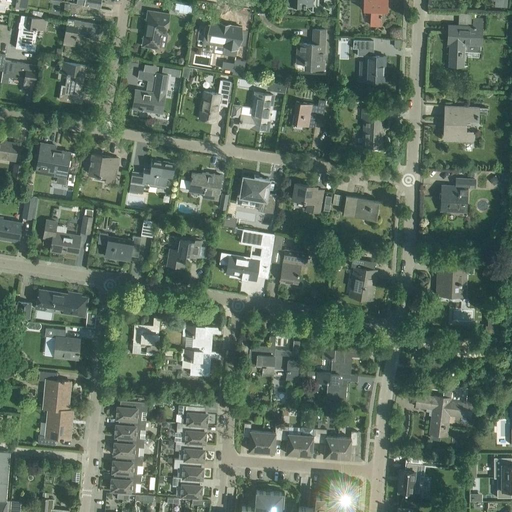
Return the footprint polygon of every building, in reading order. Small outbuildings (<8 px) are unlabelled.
[(17,0),(16,8),(26,10),(27,0),(17,0)] [(370,25),(371,25),(381,25),(382,10),(387,11),(387,0),(363,0),(363,10),(371,10),(370,25)] [(143,45),(153,47),(159,48),(161,32),(166,33),(169,14),(152,11),(151,18),(147,17),(143,45)] [(459,12),(459,25),(458,31),(457,31),(457,32),(448,32),(448,42),(450,43),(449,65),(460,66),(461,51),(480,52),(480,44),(481,44),(482,18),(473,18),(472,26),(471,26),(471,12),(459,12)] [(25,15),(21,15),(16,48),(31,51),(33,44),(31,43),(32,35),(31,35),(32,27),(44,29),(46,19),(25,15)] [(66,31),(63,44),(74,46),(76,33),(84,34),(84,36),(92,38),(91,39),(98,40),(101,24),(91,22),(68,18),(67,23),(66,31)] [(206,24),(203,42),(227,46),(226,51),(236,52),(238,44),(239,45),(242,26),(230,24),(220,22),(220,23),(211,21),(210,25),(206,24)] [(297,59),(304,59),(304,62),(305,62),(305,68),(323,69),(324,61),(322,61),(323,53),(324,53),(325,29),(313,29),(313,43),(298,43),(297,59)] [(363,40),(353,40),(353,48),(357,48),(357,55),(365,55),(364,81),(384,82),(385,56),(372,55),(373,41),(363,40)] [(38,65),(5,60),(3,71),(3,70),(1,82),(8,83),(9,76),(17,77),(17,75),(25,76),(25,78),(24,78),(24,80),(23,89),(33,91),(38,65)] [(76,64),(60,62),(59,72),(71,74),(70,82),(66,81),(65,85),(62,84),(59,99),(81,103),(83,92),(82,92),(86,66),(76,64)] [(188,68),(184,68),(182,78),(189,79),(190,72),(193,73),(193,69),(188,68)] [(162,113),(168,75),(139,70),(137,78),(156,81),(154,93),(135,90),(132,108),(162,113)] [(222,80),(221,86),(220,93),(204,91),(199,119),(216,121),(219,102),(227,104),(227,102),(230,102),(234,82),(222,80)] [(241,115),(239,125),(250,127),(267,130),(269,118),(274,119),(276,110),(271,109),(273,95),(255,92),(251,116),(241,115)] [(296,102),(294,113),(292,123),(314,127),(317,112),(323,114),(326,100),(318,99),(317,105),(296,102)] [(240,105),(234,104),(232,116),(238,117),(240,105)] [(444,139),(454,140),(472,140),(472,132),(462,132),(462,120),(478,120),(478,113),(487,114),(487,108),(478,108),(478,107),(445,105),(445,118),(447,118),(447,130),(444,130),(444,139)] [(377,109),(362,109),(362,118),(364,118),(363,146),(369,146),(369,147),(371,147),(371,146),(381,147),(382,118),(377,118),(377,109)] [(0,157),(15,160),(18,143),(6,141),(6,139),(0,138),(0,157)] [(41,143),(39,153),(36,168),(43,169),(59,172),(57,182),(66,183),(70,152),(55,149),(56,145),(41,143)] [(92,154),(90,163),(89,173),(106,176),(105,180),(115,182),(119,158),(92,154)] [(144,168),(143,173),(132,171),(129,191),(136,192),(136,190),(143,191),(144,183),(166,186),(168,174),(173,175),(175,163),(152,159),(150,169),(144,168)] [(20,182),(23,165),(15,163),(12,181),(20,182)] [(205,175),(192,172),(190,190),(203,192),(202,196),(218,199),(221,175),(205,172),(205,175)] [(254,178),(243,176),(240,196),(251,197),(255,198),(255,200),(256,198),(260,199),(258,210),(273,212),(276,194),(275,194),(268,193),(267,192),(267,189),(268,189),(269,179),(258,177),(258,178),(254,178)] [(440,210),(450,211),(466,212),(467,187),(474,187),(475,179),(456,178),(455,186),(442,185),(440,210)] [(317,187),(295,183),(292,199),(307,201),(306,210),(319,212),(323,190),(316,189),(317,187)] [(331,210),(332,191),(324,191),(323,209),(331,210)] [(24,202),(22,217),(32,219),(36,195),(22,193),(20,193),(19,201),(24,202)] [(346,196),(344,205),(343,213),(376,218),(379,201),(346,196)] [(85,209),(84,216),(81,232),(89,234),(92,210),(85,209)] [(0,235),(7,236),(6,239),(19,241),(20,231),(22,223),(3,220),(4,216),(0,215),(0,235)] [(47,218),(44,236),(53,238),(52,243),(51,243),(51,246),(51,248),(59,249),(59,251),(65,252),(65,250),(77,253),(79,243),(80,236),(66,234),(56,232),(57,225),(58,220),(47,218)] [(154,221),(144,219),(141,235),(152,236),(154,221)] [(227,264),(226,273),(229,273),(230,274),(230,275),(241,277),(241,278),(242,278),(242,277),(247,278),(246,279),(247,279),(256,280),(256,276),(268,278),(275,234),(243,228),(240,243),(262,246),(261,255),(261,257),(252,255),(252,259),(229,256),(227,264)] [(141,237),(133,235),(133,240),(107,236),(108,233),(100,232),(98,243),(107,244),(105,256),(130,260),(131,251),(138,252),(141,237)] [(281,251),(284,235),(275,234),(273,250),(281,251)] [(169,248),(168,256),(166,265),(184,268),(186,255),(206,259),(206,258),(205,258),(206,247),(200,246),(201,240),(195,239),(194,241),(179,239),(178,249),(169,248)] [(285,249),(282,270),(280,280),(297,283),(300,266),(305,267),(307,253),(285,249)] [(472,258),(453,257),(453,265),(438,265),(436,294),(446,295),(446,291),(461,291),(461,283),(465,283),(466,266),(472,267),(472,258)] [(352,258),(351,266),(354,266),(353,273),(356,274),(352,296),(369,299),(372,278),(375,279),(376,270),(374,269),(376,262),(375,261),(352,258)] [(39,290),(37,300),(36,307),(84,314),(86,298),(81,297),(81,294),(68,292),(68,294),(39,290)] [(17,316),(21,317),(20,320),(27,321),(28,317),(29,317),(31,302),(19,301),(17,316)] [(486,326),(486,333),(498,334),(499,310),(489,309),(488,326),(486,326)] [(472,321),(473,310),(454,310),(454,321),(472,321)] [(147,354),(157,354),(157,347),(159,327),(150,326),(150,325),(134,323),(133,343),(148,344),(147,354)] [(184,324),(183,334),(193,335),(192,349),(192,350),(210,351),(212,326),(184,324)] [(54,356),(68,357),(78,358),(80,338),(65,337),(65,329),(46,327),(45,335),(56,336),(54,356)] [(250,344),(249,354),(249,364),(263,365),(263,375),(272,375),(273,368),(274,349),(275,336),(269,336),(269,346),(250,344)] [(293,350),(274,349),(273,368),(287,369),(286,379),(296,380),(299,350),(299,340),(293,340),(293,350)] [(323,347),(322,358),(332,358),(331,372),(350,374),(352,356),(362,357),(363,344),(350,343),(350,350),(323,347)] [(182,349),(181,359),(183,359),(182,367),(190,367),(190,374),(199,375),(209,376),(211,357),(219,357),(219,352),(210,351),(192,350),(182,349)] [(429,360),(428,362),(428,369),(427,372),(443,374),(444,362),(429,360)] [(45,407),(48,407),(68,409),(69,400),(67,400),(68,381),(57,380),(58,372),(40,370),(39,379),(46,380),(43,407),(45,407)] [(307,381),(318,382),(328,383),(326,397),(346,399),(347,380),(357,381),(358,375),(350,374),(331,372),(319,371),(318,371),(318,372),(307,371),(307,381)] [(417,394),(416,406),(432,408),(429,432),(431,433),(430,438),(439,439),(440,434),(446,434),(447,427),(443,426),(445,410),(462,413),(462,416),(470,417),(472,398),(466,397),(467,387),(459,386),(449,385),(448,391),(443,390),(443,396),(434,395),(426,394),(426,395),(417,394)] [(147,402),(120,400),(119,409),(117,409),(116,417),(146,420),(141,419),(142,411),(146,411),(147,402)] [(178,404),(178,414),(182,414),(182,423),(204,424),(206,425),(207,416),(205,415),(206,406),(178,404)] [(73,410),(68,409),(48,407),(45,434),(38,434),(38,442),(56,444),(56,437),(68,438),(70,419),(72,420),(73,410)] [(118,427),(115,426),(115,436),(117,436),(144,438),(140,437),(140,429),(145,429),(146,420),(116,417),(116,418),(119,418),(118,427)] [(177,422),(176,432),(181,432),(180,441),(203,442),(205,443),(206,433),(203,433),(204,424),(182,423),(177,422)] [(255,453),(261,453),(263,431),(250,430),(251,423),(244,422),(243,436),(249,437),(248,450),(255,450),(255,453)] [(263,431),(261,453),(267,454),(267,451),(274,452),(275,439),(281,439),(282,425),(275,425),(275,432),(263,431)] [(289,426),(282,425),(281,439),(287,440),(286,453),(293,453),(293,456),(299,456),(300,434),(288,433),(289,426)] [(300,434),(299,456),(305,457),(305,454),(312,455),(313,442),(319,442),(320,428),(301,426),(300,434)] [(326,429),(320,428),(319,442),(325,442),(324,456),(331,456),(330,459),(337,459),(338,437),(326,436),(326,429)] [(358,431),(351,430),(350,438),(338,437),(337,459),(342,460),(343,457),(350,458),(351,444),(357,445),(358,431)] [(139,447),(144,447),(144,438),(117,436),(116,445),(114,444),(113,454),(116,454),(138,455),(139,447)] [(203,442),(180,441),(175,440),(175,450),(180,450),(179,459),(201,460),(204,461),(204,451),(202,451),(203,442)] [(0,511),(10,511),(11,500),(7,500),(10,451),(0,450),(0,511)] [(112,471),(114,472),(137,473),(137,465),(142,465),(143,456),(138,455),(116,454),(115,463),(113,462),(112,471)] [(511,457),(493,457),(493,475),(493,477),(497,477),(511,476),(511,463),(511,464),(511,457)] [(201,460),(179,459),(174,458),(173,467),(178,468),(177,476),(200,478),(202,478),(203,469),(201,469),(201,460)] [(399,482),(398,490),(419,492),(422,463),(407,462),(406,469),(400,468),(399,477),(399,478),(399,481),(398,481),(398,482),(399,482)] [(111,480),(110,490),(135,492),(136,483),(141,483),(141,474),(137,473),(114,472),(114,480),(111,480)] [(200,478),(177,476),(173,476),(172,485),(177,486),(176,495),(201,497),(202,487),(199,487),(200,478)] [(511,476),(497,477),(497,497),(511,497),(511,490),(511,489),(511,476)] [(349,511),(350,507),(354,507),(354,506),(348,506),(348,499),(354,499),(353,499),(354,500),(355,494),(356,495),(357,495),(358,481),(357,481),(357,482),(345,481),(345,479),(346,479),(338,478),(338,479),(338,480),(330,480),(329,488),(329,497),(326,497),(324,497),(325,496),(316,495),(315,504),(316,504),(315,508),(312,508),(309,508),(308,507),(299,507),(298,507),(298,511),(349,511)] [(274,511),(274,509),(280,509),(279,510),(280,510),(281,505),(283,505),(282,505),(283,506),(284,491),(283,491),(283,492),(271,491),(272,489),(264,488),(264,489),(264,490),(256,490),(255,508),(252,508),(250,508),(251,506),(247,506),(242,506),(241,511),(274,511)] [(41,506),(40,511),(69,511),(69,510),(53,508),(54,499),(49,498),(42,497),(41,506)] [(11,500),(10,511),(19,511),(21,501),(11,500)]
